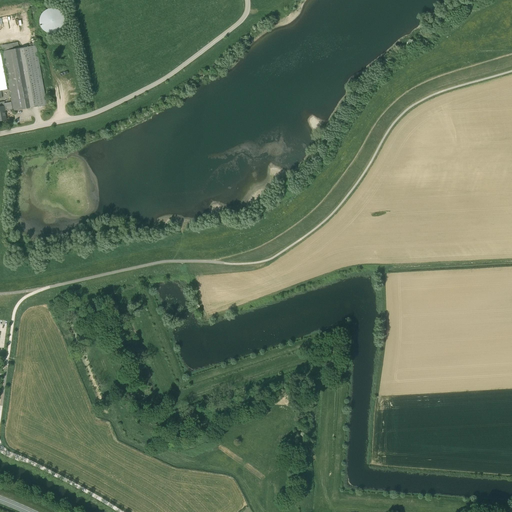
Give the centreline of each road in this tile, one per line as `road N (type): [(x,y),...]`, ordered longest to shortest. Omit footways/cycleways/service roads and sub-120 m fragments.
road 1 (unclassified): [(0,134),(91,114),(167,77),(239,22),(247,0)]
road 2 (unclassified): [(121,511),(0,449)]
